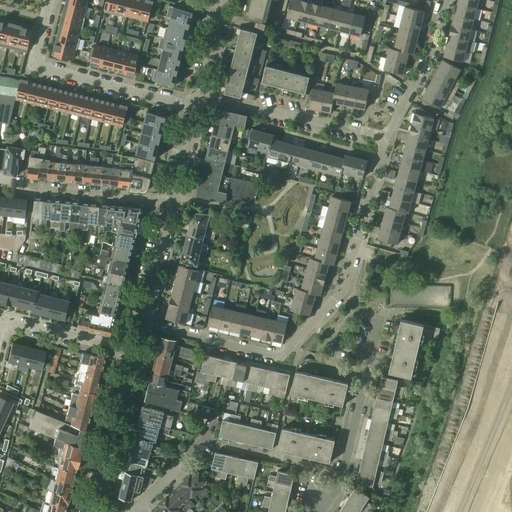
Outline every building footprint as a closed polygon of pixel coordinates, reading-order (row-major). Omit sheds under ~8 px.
[(107,0),(105,10),(104,12),(115,15),(119,0),(107,0)] [(119,0),(115,15),(126,17),(126,15),(130,0),(119,0)] [(130,0),(126,15),(137,18),(147,21),(153,1),(147,0),(130,0)] [(246,9),(243,18),(244,18),(256,21),(255,26),(265,29),(266,23),(264,22),(266,12),(269,0),(250,0),(248,10),(246,9)] [(297,20),(299,12),(302,0),(300,0),(290,0),(286,17),(297,20)] [(302,0),(299,12),(297,20),(308,23),(313,3),(302,0)] [(479,0),(458,0),(458,3),(477,8),(479,0)] [(66,2),(64,12),(85,18),(88,19),(91,8),(86,7),(66,2)] [(323,5),(313,3),(308,23),(318,25),(323,6),(323,5)] [(474,19),(477,8),(458,3),(455,14),(474,19)] [(166,16),(191,23),(193,12),(192,11),(193,9),(188,8),(187,10),(169,5),(166,16)] [(274,15),(276,7),(270,5),(268,13),(274,15)] [(318,25),(317,31),(327,34),(329,28),(334,8),(323,6),(318,25)] [(413,8),(405,6),(402,17),(422,22),(425,11),(413,8)] [(344,11),(334,8),(329,28),(339,31),(344,11)] [(355,14),(344,11),(339,31),(350,33),(355,14)] [(83,28),(85,18),(64,12),(61,23),(83,28)] [(365,17),(355,14),(350,33),(360,36),(365,17)] [(474,19),(455,14),(452,25),(472,30),(474,19)] [(191,23),(166,16),(166,17),(171,18),(168,28),(166,27),(188,33),(191,23)] [(402,17),(400,27),(419,32),(422,22),(402,17)] [(6,23),(4,23),(0,37),(0,46),(7,48),(13,26),(13,25),(7,24),(6,23)] [(78,38),(80,28),(82,29),(83,28),(61,23),(58,33),(78,38)] [(22,27),(15,26),(13,25),(13,26),(7,48),(16,51),(22,28),(22,27)] [(469,40),(472,30),(452,25),(449,35),(469,40)] [(161,37),(185,43),(188,33),(166,27),(163,37),(161,37)] [(417,43),(419,32),(400,27),(397,38),(417,43)] [(22,28),(16,51),(26,53),(32,31),(32,30),(24,28),(22,28)] [(238,39),(255,44),(258,33),(249,31),(249,30),(239,28),(239,29),(238,29),(237,33),(238,33),(238,34),(239,34),(238,39)] [(77,49),(80,39),(78,39),(78,38),(58,33),(56,44),(77,49)] [(449,35),(447,46),(466,51),(469,40),(449,35)] [(158,48),(183,54),(185,43),(161,37),(158,48)] [(414,54),(417,43),(397,38),(394,48),(409,52),(409,53),(414,54)] [(232,50),(252,55),(255,44),(238,39),(237,45),(235,44),(235,45),(234,45),(232,50)] [(56,44),(53,55),(72,60),(75,49),(77,50),(77,49),(56,44)] [(96,45),(91,64),(101,67),(102,67),(107,48),(106,48),(96,45)] [(466,51),(447,46),(444,57),(461,61),(463,61),(466,51)] [(389,47),(387,58),(407,63),(409,53),(409,52),(394,48),(389,47)] [(107,48),(102,67),(112,70),(117,51),(107,48)] [(183,54),(158,48),(163,49),(160,59),(180,64),(183,54)] [(233,61),(249,65),(252,55),(232,50),(231,54),(232,54),(232,55),(234,56),(233,61)] [(117,51),(112,70),(123,72),(123,73),(128,53),(117,51)] [(128,53),(123,73),(134,75),(139,56),(128,53)] [(380,57),(377,67),(384,71),(384,69),(404,74),(407,63),(387,58),(380,57)] [(155,69),(177,75),(180,64),(160,59),(158,69),(155,69)] [(443,59),(438,69),(455,79),(461,69),(443,59)] [(227,71),(247,76),(249,65),(233,61),(231,66),(230,65),(229,67),(228,66),(227,71)] [(264,74),(261,84),(262,84),(262,85),(266,86),(266,85),(267,86),(268,84),(278,86),(278,88),(279,88),(278,89),(283,91),(288,71),(266,65),(264,74)] [(177,75),(155,69),(153,80),(169,84),(168,86),(173,87),(173,85),(174,86),(177,75)] [(438,69),(432,79),(450,89),(455,79),(438,69)] [(227,82),(244,86),(247,76),(227,71),(226,75),(227,76),(227,77),(228,77),(227,82)] [(310,77),(288,71),(283,91),(288,92),(288,91),(289,91),(289,89),(299,92),(298,94),(299,94),(299,95),(304,96),(304,95),(305,95),(308,85),(310,77)] [(16,98),(17,99),(22,80),(9,77),(0,76),(0,122),(10,123),(16,98)] [(17,99),(28,101),(32,84),(33,82),(22,79),(22,80),(17,99)] [(432,79),(428,88),(445,98),(450,89),(432,79)] [(38,104),(43,85),(41,84),(33,82),(32,84),(28,101),(38,104)] [(232,95),(241,98),(244,86),(227,82),(226,87),(224,87),(224,88),(223,88),(222,92),(223,92),(222,93),(232,96),(232,95)] [(333,103),(344,105),(348,85),(336,83),(335,92),(333,103)] [(38,104),(49,107),(54,88),(43,85),(38,104)] [(358,87),(348,85),(344,105),(355,107),(358,87)] [(369,89),(358,87),(355,107),(365,109),(369,89)] [(49,107),(59,109),(64,90),(54,88),(49,107)] [(320,110),(324,90),(313,88),(309,108),(320,110)] [(445,98),(428,88),(422,98),(440,108),(445,98)] [(70,112),(75,93),(64,90),(59,109),(70,112)] [(335,92),(324,90),(320,110),(331,112),(333,103),(335,92)] [(70,112),(80,115),(85,96),(75,93),(70,112)] [(80,115),(91,117),(95,98),(85,96),(80,115)] [(106,101),(95,98),(91,117),(101,120),(106,101)] [(101,120),(111,123),(116,104),(106,101),(101,120)] [(122,126),(127,106),(116,104),(111,123),(122,126)] [(217,122),(216,123),(234,127),(237,128),(237,129),(244,130),(247,117),(221,111),(220,110),(219,112),(219,113),(217,114),(216,118),(217,119),(217,122)] [(147,111),(144,122),(164,127),(166,117),(165,116),(166,114),(161,113),(161,115),(147,111)] [(415,112),(412,124),(432,129),(435,118),(415,112)] [(452,131),(454,123),(449,122),(449,123),(442,120),(440,130),(447,132),(447,130),(452,131)] [(161,138),(164,127),(144,122),(141,133),(161,138)] [(3,123),(1,138),(7,139),(9,124),(3,123)] [(214,126),(213,130),(214,132),(214,134),(213,135),(236,140),(241,141),(243,136),(236,135),(237,129),(237,128),(234,127),(216,123),(216,126),(214,126)] [(429,139),(432,129),(412,124),(409,134),(429,139)] [(252,129),(247,146),(258,149),(263,132),(252,129)] [(263,132),(258,149),(268,152),(269,152),(272,139),(273,139),(274,135),(263,132)] [(139,143),(158,148),(161,138),(141,133),(139,143)] [(406,144),(426,149),(429,139),(409,134),(406,144)] [(211,138),(210,142),(211,144),(210,146),(210,147),(228,151),(230,142),(235,143),(236,140),(213,135),(213,137),(211,138)] [(268,152),(267,156),(278,159),(283,142),(273,139),(274,135),(273,139),(272,139),(269,152),(268,152)] [(278,159),(276,166),(286,169),(288,162),(293,145),(283,142),(278,159)] [(136,154),(156,159),(158,148),(139,143),(136,154)] [(423,160),(426,149),(406,144),(404,155),(423,160)] [(299,164),(303,148),(293,145),(288,162),(299,164)] [(5,173),(18,175),(20,158),(25,159),(26,149),(9,146),(8,149),(0,148),(0,169),(5,170),(5,173)] [(45,152),(47,147),(40,147),(39,151),(32,150),(29,176),(39,178),(45,152)] [(208,150),(207,154),(208,156),(207,158),(235,165),(238,154),(228,151),(210,147),(210,149),(208,150)] [(309,167),(314,150),(303,148),(299,164),(299,165),(309,167)] [(320,170),(324,153),(314,150),(309,167),(320,170)] [(47,158),(48,153),(45,152),(39,178),(48,179),(51,155),(50,158),(47,158)] [(60,154),(60,153),(56,153),(55,155),(51,155),(48,179),(57,180),(60,154)] [(324,153),(320,170),(330,173),(335,156),(324,153)] [(60,154),(57,180),(66,181),(68,162),(67,162),(68,155),(60,154)] [(345,159),(345,160),(342,172),(341,176),(340,176),(341,176),(342,172),(350,174),(352,175),(357,158),(355,157),(346,155),(345,159)] [(420,170),(423,160),(404,155),(401,165),(420,170)] [(68,162),(66,181),(75,182),(78,160),(78,156),(73,156),(72,162),(68,162)] [(342,172),(345,160),(345,159),(335,156),(330,173),(340,176),(341,176),(342,172)] [(92,184),(95,158),(90,157),(89,164),(85,164),(83,183),(91,184),(92,184)] [(103,166),(101,185),(110,186),(113,160),(113,158),(108,157),(107,166),(103,166)] [(121,168),(121,170),(132,173),(129,189),(129,191),(145,192),(148,190),(149,189),(150,185),(149,183),(151,177),(155,162),(136,157),(134,163),(121,162),(121,168)] [(101,185),(103,166),(97,165),(98,158),(95,158),(92,184),(101,185)] [(205,162),(204,166),(205,168),(204,170),(226,176),(232,177),(235,165),(207,158),(207,159),(206,161),(205,162)] [(352,175),(363,178),(368,161),(357,158),(352,175)] [(78,160),(75,182),(83,183),(85,164),(80,163),(81,161),(78,160)] [(110,186),(118,187),(120,170),(121,168),(121,162),(122,161),(113,160),(110,186)] [(417,181),(420,170),(401,165),(398,176),(417,181)] [(120,170),(118,187),(129,189),(132,173),(120,170)] [(198,184),(196,190),(199,191),(198,194),(201,195),(216,199),(226,199),(252,201),(256,201),(257,196),(258,191),(259,184),(232,177),(226,176),(204,170),(204,173),(202,174),(201,177),(202,179),(200,185),(198,184)] [(415,192),(417,181),(398,176),(395,186),(415,192)] [(395,186),(392,197),(412,202),(415,192),(395,186)] [(16,197),(5,196),(3,214),(13,216),(16,197)] [(332,196),(329,206),(349,212),(352,201),(332,196)] [(16,197),(13,216),(15,216),(14,223),(25,224),(25,217),(28,199),(16,197)] [(409,213),(412,202),(392,197),(389,207),(406,212),(409,213)] [(35,198),(33,217),(38,218),(37,227),(42,227),(45,199),(35,198)] [(46,230),(47,219),(52,219),(54,200),(45,199),(42,227),(41,229),(46,230)] [(52,219),(51,227),(60,228),(63,201),(54,200),(52,219)] [(66,221),(70,221),(72,202),(63,201),(60,228),(60,231),(65,231),(66,221)] [(70,221),(69,229),(79,230),(82,203),(72,202),(70,221)] [(88,227),(89,223),(91,204),(82,203),(79,230),(78,236),(83,237),(84,230),(88,231),(88,227)] [(96,235),(100,205),(91,204),(89,223),(88,227),(93,229),(91,235),(96,236),(96,235)] [(108,221),(110,206),(100,205),(96,235),(99,236),(100,231),(104,231),(105,224),(107,224),(108,221)] [(125,219),(125,221),(138,224),(139,223),(141,222),(144,212),(142,211),(141,209),(110,206),(108,221),(115,222),(117,217),(125,219)] [(346,222),(349,212),(329,206),(326,217),(346,222)] [(403,223),(406,212),(389,207),(387,206),(384,217),(403,223)] [(214,218),(216,214),(197,213),(192,216),(190,224),(212,230),(213,228),(209,227),(208,225),(210,217),(214,218)] [(115,222),(112,231),(118,231),(136,236),(138,224),(125,221),(125,219),(117,217),(115,222)] [(343,233),(346,222),(326,217),(323,227),(343,233)] [(401,233),(403,223),(384,217),(381,228),(401,233)] [(190,225),(188,234),(204,238),(214,240),(216,231),(212,230),(190,224),(190,225)] [(340,243),(343,233),(323,227),(321,238),(340,243)] [(401,233),(381,228),(378,239),(398,244),(401,233)] [(118,231),(115,243),(133,248),(135,249),(137,241),(134,241),(136,236),(118,231)] [(203,242),(204,238),(188,234),(185,243),(201,247),(209,249),(206,244),(205,245),(203,242)] [(337,254),(340,243),(321,238),(318,248),(337,254)] [(115,243),(112,256),(129,261),(133,248),(115,243)] [(201,247),(185,243),(183,252),(200,256),(201,252),(204,250),(204,251),(209,249),(201,247)] [(334,264),(337,254),(318,248),(315,259),(329,263),(334,264)] [(199,260),(200,256),(183,252),(181,261),(198,266),(200,266),(202,263),(200,263),(199,260)] [(22,263),(33,266),(35,258),(20,254),(17,265),(21,267),(22,263)] [(95,260),(94,265),(109,269),(126,273),(129,261),(112,256),(112,257),(96,254),(96,256),(95,260)] [(310,257),(307,268),(327,273),(329,263),(315,259),(310,257)] [(44,260),(35,258),(33,266),(41,268),(44,260)] [(59,259),(54,258),(53,263),(51,271),(60,273),(62,265),(58,264),(59,259)] [(44,260),(42,268),(51,271),(53,263),(44,260)] [(177,276),(196,281),(199,270),(180,265),(177,276)] [(324,284),(327,273),(307,268),(304,279),(324,284)] [(81,272),(70,269),(69,275),(79,278),(81,272)] [(124,284),(126,273),(109,269),(108,274),(105,273),(105,276),(107,276),(106,280),(124,284)] [(177,276),(174,287),(193,292),(196,281),(177,276)] [(85,278),(84,284),(93,287),(94,281),(85,278)] [(321,295),(324,284),(304,279),(301,289),(316,293),(316,294),(321,295)] [(102,286),(105,286),(104,290),(121,294),(124,284),(106,280),(105,284),(103,283),(102,286)] [(2,302),(12,304),(17,285),(7,283),(2,302)] [(27,291),(28,288),(17,285),(12,304),(23,307),(27,291)] [(191,302),(193,292),(174,287),(171,297),(191,302)] [(33,310),(33,312),(38,291),(28,288),(27,291),(23,307),(33,310)] [(313,304),(316,294),(316,293),(301,289),(296,288),(294,298),(313,304)] [(102,297),(101,300),(118,304),(121,294),(104,290),(103,294),(100,294),(100,296),(102,297)] [(33,312),(44,315),(48,295),(38,293),(39,291),(38,291),(33,312)] [(44,315),(54,317),(59,298),(48,295),(44,315)] [(171,297),(169,308),(188,313),(191,302),(171,297)] [(65,320),(70,301),(59,298),(54,317),(65,320)] [(294,311),(292,319),(297,320),(299,312),(310,315),(313,304),(294,298),(290,310),(294,311)] [(118,304),(101,300),(100,304),(98,303),(97,305),(100,306),(99,311),(116,315),(118,304)] [(214,305),(213,305),(208,325),(219,327),(224,308),(223,308),(225,302),(215,300),(214,305)] [(84,318),(113,325),(116,315),(99,311),(86,308),(84,318)] [(169,308),(166,318),(185,323),(191,325),(194,314),(188,313),(169,308)] [(234,310),(224,308),(219,327),(230,330),(234,310)] [(245,313),(234,310),(230,330),(240,332),(245,313)] [(240,332),(251,335),(255,315),(245,313),(240,332)] [(261,337),(266,318),(255,315),(251,335),(261,337)] [(84,318),(81,317),(78,328),(111,335),(113,325),(84,318)] [(276,320),(266,318),(261,337),(272,340),(276,320)] [(401,319),(395,346),(418,351),(421,339),(437,342),(440,328),(401,319)] [(287,323),(276,320),(272,340),(283,342),(287,323)] [(161,337),(159,346),(181,352),(191,354),(193,350),(182,347),(182,348),(177,346),(178,341),(161,337)] [(13,342),(8,361),(19,364),(24,345),(13,342)] [(19,364),(29,367),(34,348),(24,345),(19,364)] [(191,354),(181,352),(159,346),(157,354),(174,358),(175,355),(190,359),(191,354)] [(412,377),(418,351),(395,346),(389,372),(412,377)] [(56,372),(59,347),(53,347),(50,372),(56,372)] [(34,348),(29,367),(40,369),(45,350),(34,348)] [(102,368),(105,358),(82,353),(80,362),(102,368)] [(174,358),(157,354),(154,363),(182,370),(182,371),(187,372),(188,368),(183,367),(183,365),(173,362),(174,358)] [(208,391),(210,381),(216,357),(205,354),(201,371),(198,370),(195,381),(204,384),(203,390),(208,391)] [(217,375),(222,376),(226,359),(216,357),(210,381),(215,382),(217,375)] [(226,385),(231,386),(237,362),(226,359),(222,376),(228,377),(226,385)] [(80,372),(100,376),(102,368),(80,362),(77,371),(80,372)] [(247,364),(237,362),(231,386),(237,387),(238,380),(244,381),(247,364)] [(182,371),(182,370),(154,363),(152,373),(168,377),(174,378),(175,374),(181,375),(182,371)] [(247,364),(244,381),(249,382),(247,389),(246,394),(251,396),(252,391),(258,367),(247,364)] [(269,369),(258,367),(252,391),(258,392),(259,385),(265,386),(269,369)] [(268,394),(273,396),(279,372),(269,369),(265,386),(270,387),(268,394)] [(291,393),(317,399),(322,377),(296,371),(291,393)] [(75,379),(98,385),(100,376),(80,372),(79,376),(76,375),(75,379)] [(273,396),(272,401),(277,402),(279,397),(280,390),(286,391),(290,374),(279,372),(273,396)] [(152,373),(150,381),(180,389),(187,392),(189,387),(181,385),(167,381),(168,377),(152,373)] [(381,376),(379,387),(403,393),(404,388),(397,386),(398,380),(385,377),(381,376)] [(322,377),(317,399),(343,405),(349,383),(322,377)] [(96,394),(98,385),(75,379),(74,383),(80,385),(79,390),(96,394)] [(150,381),(147,391),(177,398),(189,402),(192,393),(187,392),(180,389),(150,381)] [(403,393),(379,387),(376,398),(393,402),(394,396),(401,398),(403,393)] [(93,403),(96,394),(79,390),(73,388),(71,397),(93,403)] [(177,398),(147,391),(145,401),(157,404),(211,419),(215,414),(218,411),(218,410),(189,402),(177,398)] [(0,409),(7,413),(12,403),(0,396),(0,409)] [(69,405),(91,412),(93,403),(71,397),(69,405)] [(376,398),(374,408),(398,414),(399,409),(392,407),(393,402),(376,398)] [(143,406),(139,422),(160,428),(170,430),(173,416),(163,414),(164,412),(156,410),(157,404),(145,401),(144,406),(143,406)] [(66,415),(89,421),(91,412),(69,405),(66,415)] [(398,414),(374,408),(371,419),(388,423),(389,417),(396,419),(398,414)] [(55,438),(64,442),(81,449),(86,432),(70,425),(64,423),(35,410),(28,427),(55,438)] [(225,412),(219,436),(230,439),(236,415),(225,412)] [(70,425),(86,432),(89,421),(66,415),(64,423),(70,425)] [(241,441),(244,424),(239,423),(241,416),(236,415),(230,439),(241,441)] [(250,426),(244,424),(241,441),(251,444),(257,420),(251,419),(250,426)] [(371,419),(369,430),(393,435),(394,430),(387,428),(388,423),(371,419)] [(251,444),(262,446),(265,429),(260,428),(262,421),(257,420),(251,444)] [(139,422),(135,437),(153,441),(156,442),(159,432),(168,435),(170,430),(160,428),(139,422)] [(271,431),(265,429),(262,446),(273,449),(278,425),(272,424),(271,431)] [(277,450),(304,456),(309,433),(283,427),(277,450)] [(393,435),(369,430),(366,440),(383,444),(384,439),(391,440),(393,435)] [(335,440),(309,433),(304,456),(330,462),(335,440)] [(152,446),(153,441),(135,437),(133,445),(159,452),(160,448),(152,446)] [(81,449),(64,442),(55,438),(51,453),(57,455),(60,456),(79,461),(82,449),(81,449)] [(366,440),(364,451),(388,456),(389,451),(382,449),(383,444),(366,440)] [(133,445),(131,454),(149,459),(150,454),(157,456),(159,452),(133,445)] [(388,456),(364,451),(361,461),(378,465),(379,460),(386,461),(388,456)] [(215,452),(214,457),(211,468),(217,470),(216,477),(221,478),(226,454),(215,452)] [(131,454),(129,463),(153,469),(154,465),(148,463),(149,459),(131,454)] [(228,472),(233,474),(237,457),(226,454),(221,478),(226,479),(228,472)] [(77,469),(79,461),(60,456),(57,467),(75,472),(76,468),(77,469)] [(237,457),(233,474),(238,475),(237,482),(242,483),(247,459),(237,457)] [(247,459),(242,483),(247,484),(249,477),(254,479),(258,462),(247,459)] [(361,461),(359,472),(383,477),(384,472),(377,470),(378,465),(361,461)] [(152,474),(153,469),(129,463),(126,471),(144,476),(145,472),(152,474)] [(72,484),(75,472),(57,467),(53,466),(50,478),(72,484)] [(191,477),(206,494),(210,491),(205,485),(208,482),(198,470),(191,477)] [(126,471),(124,480),(142,485),(143,483),(148,485),(154,479),(147,477),(144,476),(126,471)] [(270,475),(268,480),(292,486),(295,475),(278,471),(276,476),(270,475)] [(382,482),(383,477),(359,472),(356,483),(373,487),(374,481),(382,482)] [(190,476),(182,483),(194,495),(197,492),(202,498),(206,494),(191,477),(190,476)] [(47,490),(51,491),(70,496),(72,488),(71,488),(72,484),(50,478),(47,490)] [(124,480),(120,495),(122,497),(131,499),(132,499),(133,499),(141,492),(142,485),(124,480)] [(290,496),(292,486),(268,480),(267,485),(274,487),(273,492),(290,496)] [(190,499),(194,495),(182,483),(183,485),(176,491),(191,508),(195,504),(190,499)] [(355,488),(349,497),(369,511),(372,506),(366,502),(369,497),(355,488)] [(68,504),(70,496),(51,491),(48,503),(66,507),(67,504),(68,504)] [(176,491),(169,497),(179,509),(182,505),(187,511),(191,508),(176,491)] [(265,496),(263,501),(287,507),(290,496),(273,492),(272,497),(265,496)] [(175,511),(179,509),(169,497),(168,498),(167,496),(160,503),(168,511),(175,511)] [(371,511),(369,511),(349,497),(343,506),(352,511),(359,511),(360,511),(361,511),(371,511)] [(269,508),(268,511),(285,511),(287,507),(263,501),(262,506),(269,508)] [(65,511),(66,507),(48,503),(45,511),(65,511)] [(154,511),(168,511),(160,503),(161,505),(153,511),(154,511)]
